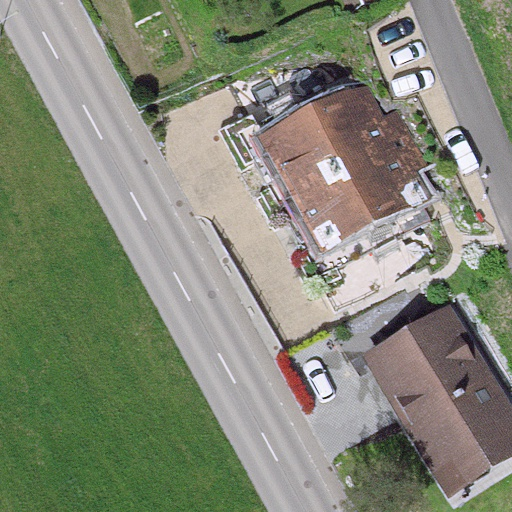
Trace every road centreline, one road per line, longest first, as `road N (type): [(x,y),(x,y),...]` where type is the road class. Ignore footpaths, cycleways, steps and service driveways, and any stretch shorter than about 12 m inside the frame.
road 1 (tertiary): [(302,511),(23,0)]
road 2 (residential): [(511,183),(431,0)]
